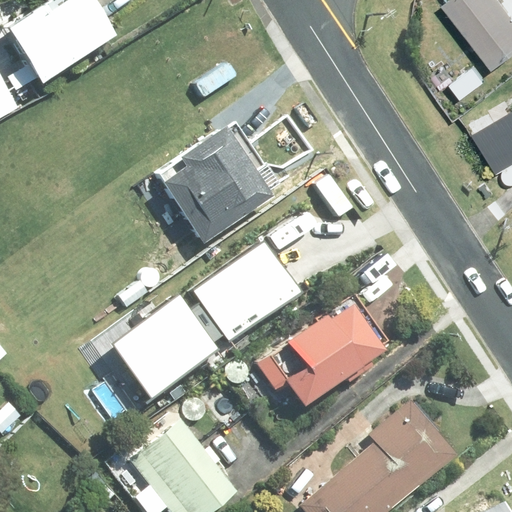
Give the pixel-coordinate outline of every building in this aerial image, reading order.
[(35,2),(0,24),(0,29),(32,81),(107,32),(86,0),(52,0),(39,9),(35,2)] [(445,0),(443,2),(494,66),(511,51),(511,9),(504,0),(445,0)] [(0,84),(0,112),(12,106),(0,84)] [(511,108),(474,131),(498,171),(511,162),(511,108)] [(153,180),(195,241),(264,194),(249,172),(259,165),(229,121),(219,128),(216,124),(170,155),(176,164),(153,180)] [(127,272),(106,286),(114,299),(136,284),(127,272)] [(372,344),(378,339),(345,291),(278,339),(279,342),(251,362),(270,389),(279,383),(293,403),(335,374),(339,380),(364,363),(360,357),(373,347),(372,344)] [(197,395),(224,427),(242,411),(215,380),(197,395)] [(369,441),(294,504),(300,511),(377,511),(449,452),(404,399),(363,433),(369,441)] [(174,417),(121,458),(163,511),(197,511),(228,488),(174,417)] [(90,494),(99,503),(104,498),(95,489),(90,494)] [(500,511),(495,500),(471,511),(500,511)]
